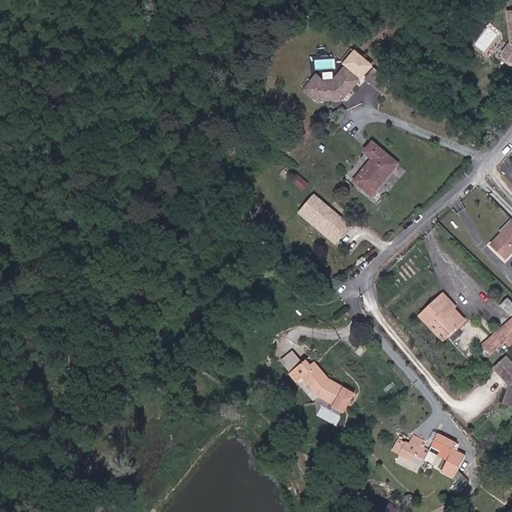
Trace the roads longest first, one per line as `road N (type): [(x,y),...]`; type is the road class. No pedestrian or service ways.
road 1 (track): [(345,297),(328,298),(277,263),(224,188),(161,158),(0,255)]
road 2 (residential): [(511,137),(345,297)]
